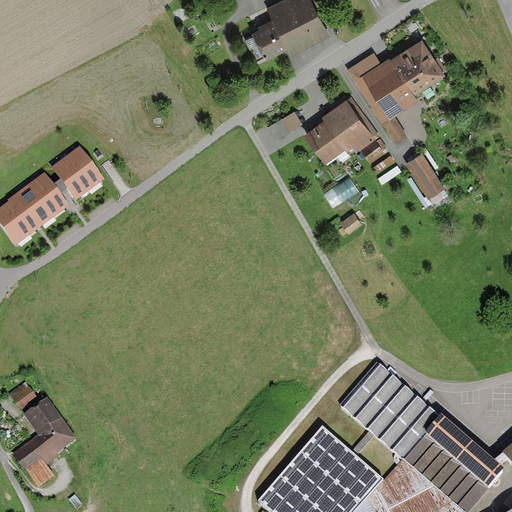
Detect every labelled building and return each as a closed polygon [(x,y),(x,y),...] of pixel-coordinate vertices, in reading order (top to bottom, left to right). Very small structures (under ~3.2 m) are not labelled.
[(310,0),(283,0),(266,9),(273,21),(258,28),(260,30),(252,34),(254,38),(258,46),(266,62),(288,51),(291,57),(330,38),(310,0)] [(258,46),(254,38),(245,42),(249,50),(258,46)] [(374,53),(348,70),(395,143),(407,135),(395,117),(419,102),(415,96),(445,76),(443,73),(447,70),(438,57),(435,60),(422,40),(391,60),(390,58),(381,64),(374,53)] [(351,97),(322,118),(324,122),(304,136),(325,165),(346,150),(348,153),(356,147),(359,152),(361,151),(376,140),(380,137),(351,97)] [(303,125),(294,111),(267,128),(275,141),(303,125)] [(376,140),(361,151),(370,163),(384,154),(382,150),(386,148),(380,139),(377,141),(376,140)] [(104,179),(79,146),(52,167),(60,178),(54,183),(45,172),(8,200),(9,201),(0,207),(0,224),(16,245),(70,204),(67,201),(73,196),(76,200),(104,179)] [(422,153),(406,164),(429,200),(445,189),(422,153)] [(402,172),(397,166),(378,179),(382,185),(402,172)] [(362,223),(354,212),(341,222),(349,233),(362,223)] [(322,425),(258,500),(271,511),(511,511),(511,443),(494,459),(442,413),(440,415),(378,361),(340,405),(369,431),(352,452),(322,425)] [(38,397),(26,381),(9,394),(21,410),(38,397)] [(47,397),(24,414),(39,434),(12,454),(24,470),(25,469),(38,487),(55,475),(47,464),(59,455),(57,452),(77,438),(47,397)] [(82,503),(75,494),(68,500),(76,509),(82,503)]
